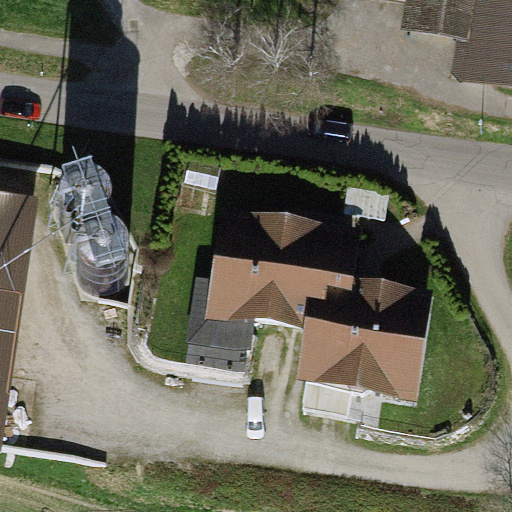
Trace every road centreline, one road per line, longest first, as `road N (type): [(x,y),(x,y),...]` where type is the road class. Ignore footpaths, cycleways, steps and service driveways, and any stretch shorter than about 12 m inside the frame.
road 1 (secondary): [(0,90),(511,172)]
road 2 (track): [(440,162),(456,211),(511,308)]
